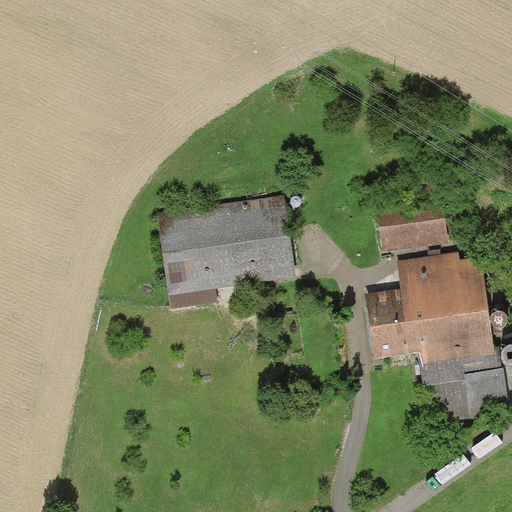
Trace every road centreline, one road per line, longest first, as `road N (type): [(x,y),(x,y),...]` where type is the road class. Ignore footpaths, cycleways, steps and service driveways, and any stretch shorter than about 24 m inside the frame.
road 1 (track): [(346,511),(359,353),(348,283)]
road 2 (track): [(511,433),(401,511)]
